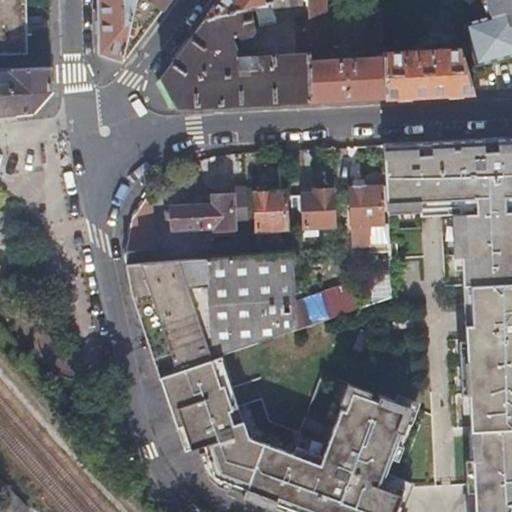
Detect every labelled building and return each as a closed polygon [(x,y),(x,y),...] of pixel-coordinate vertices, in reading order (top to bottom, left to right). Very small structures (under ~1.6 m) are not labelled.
[(0,0),(0,51),(21,51),(21,32),(16,33),(15,16),(20,16),(20,0),(0,0)] [(97,0),(98,49),(119,57),(132,0),(97,0)] [(132,0),(119,57),(121,57),(167,0),(132,0)] [(251,1),(253,0),(218,0),(212,10),(243,2),(251,1)] [(255,17),(308,8),(307,0),(253,0),(251,1),(255,17)] [(307,0),(308,8),(307,51),(307,99),(310,99),(383,95),(382,51),(379,0),(356,0),(357,5),(362,7),(369,6),(370,56),(343,57),(342,51),(337,51),(337,45),(324,46),(322,0),(307,0)] [(511,0),(480,0),(484,14),(480,15),(478,8),(460,13),(463,21),(461,21),(476,78),(511,67),(511,0)] [(307,51),(308,8),(255,17),(251,1),(243,2),(249,26),(248,30),(249,31),(249,32),(239,39),(229,35),(227,37),(235,56),(248,55),(307,51)] [(249,26),(243,2),(212,10),(209,13),(162,76),(178,106),(307,99),(307,51),(248,55),(235,56),(227,37),(229,35),(239,39),(249,32),(249,31),(248,30),(249,26)] [(442,35),(453,32),(446,7),(435,12),(442,35)] [(416,50),(382,51),(383,95),(470,90),(458,48),(427,50),(427,44),(416,45),(416,50)] [(47,66),(0,67),(0,114),(31,111),(48,88),(47,66)] [(294,187),(294,206),(295,226),(309,226),(310,234),(319,233),(318,225),(338,224),(336,180),(317,180),(317,185),(294,187)] [(358,243),(387,241),(385,182),(355,184),(358,243)] [(291,226),(290,207),(289,187),(257,189),(259,228),(291,226)] [(170,210),(170,216),(170,222),(174,222),(175,227),(217,225),(218,231),(240,230),(239,217),(252,216),(251,188),(206,191),(206,204),(174,206),(174,209),(170,210)] [(124,260),(159,257),(154,196),(149,192),(130,218),(124,260)] [(262,236),(253,236),(254,250),(262,250),(262,236)] [(254,250),(159,257),(124,260),(131,294),(159,377),(301,326),(299,298),(296,247),(262,250),(254,250)] [(12,282),(17,290),(23,298),(47,282),(37,266),(12,282)] [(332,286),(299,298),(301,326),(360,306),(352,280),(332,286)] [(511,511),(511,280),(461,283),(463,337),(456,337),(458,392),(466,392),(472,511),(511,511)] [(398,511),(397,511),(406,485),(384,477),(411,404),(379,393),(377,399),(352,390),(345,409),(341,407),(323,456),(297,447),(295,454),(249,437),(243,422),(233,425),(228,411),(238,408),(220,357),(160,378),(177,429),(183,427),(189,452),(204,446),(207,454),(200,457),(208,479),(218,487),(231,492),(234,485),(247,490),(245,497),(276,509),(278,504),(299,511),(398,511)] [(183,427),(177,429),(186,453),(189,452),(183,427)] [(0,479),(0,511),(19,511),(25,507),(0,479)]
